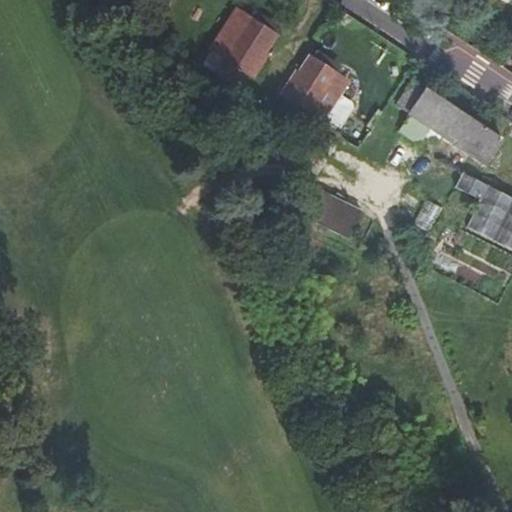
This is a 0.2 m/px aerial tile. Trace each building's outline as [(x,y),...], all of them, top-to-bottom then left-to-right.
[(257,6),(251,14),(277,32),(283,24),(257,6)] [(242,7),(230,25),(238,31),(226,50),(248,66),(262,46),(266,49),(277,32),(251,14),(242,7)] [(238,31),(230,25),(217,44),(226,50),(238,31)] [(309,53),(335,70),(341,62),(315,44),(309,53)] [(269,51),(266,49),(262,46),(248,66),(256,71),(269,51)] [(345,77),(335,70),(309,53),(298,69),(303,73),(290,92),(312,107),(325,87),(334,94),(345,77)] [(412,77),(395,104),(485,163),(502,137),(412,77)] [(321,113),(334,94),(325,87),(312,107),(321,113)]
